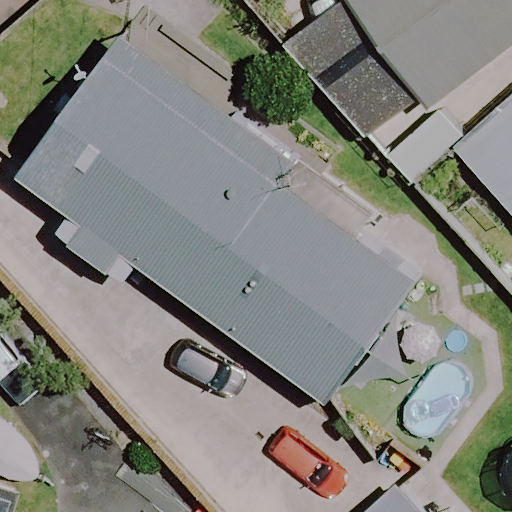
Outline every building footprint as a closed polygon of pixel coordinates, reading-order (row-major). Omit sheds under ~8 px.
[(202,0),(106,0),(151,48),(202,0)] [(511,0),(351,0),(436,111),(511,53),(511,0)] [(422,289),(111,52),(0,198),(0,247),(107,329),(153,269),(333,406),(422,289)] [(511,107),(462,154),(511,208),(511,107)] [(0,511),(6,511),(15,466),(0,463),(0,511)] [(417,511),(400,492),(377,511),(417,511)]
